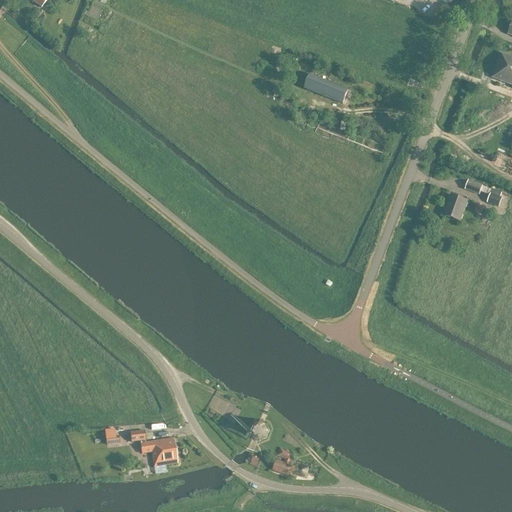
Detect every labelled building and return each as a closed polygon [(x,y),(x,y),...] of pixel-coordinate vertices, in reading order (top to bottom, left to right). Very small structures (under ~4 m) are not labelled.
[(511,56),(503,53),(492,77),(511,84),(511,56)] [(312,75),(306,89),(343,104),(349,89),(312,75)] [(468,180),(464,189),(479,195),(480,191),(482,185),(468,180)] [(482,185),(480,191),(489,195),(491,189),(482,185)] [(486,203),(498,207),(502,198),(500,197),(501,193),(491,189),(489,195),(486,203)] [(450,194),(443,215),(461,221),(468,200),(450,194)] [(255,439),(259,441),(266,438),(269,430),(266,423),(259,420),(252,423),(249,431),(252,438),(255,439)] [(145,431),(130,433),(131,442),(139,441),(141,454),(152,453),(154,467),(178,463),(174,438),(150,442),(145,442),(145,440),(146,440),(146,437),(145,433),(145,431)] [(108,443),(120,442),(119,435),(107,436),(108,443)] [(277,457),(291,461),(294,452),(279,448),(277,457)] [(251,462),(258,464),(260,459),(254,456),(251,462)] [(276,459),(271,470),(286,475),(287,474),(292,476),(295,466),(288,463),(288,461),(282,459),(281,461),(276,459)] [(297,473),(306,475),(309,466),(301,463),(297,473)]
